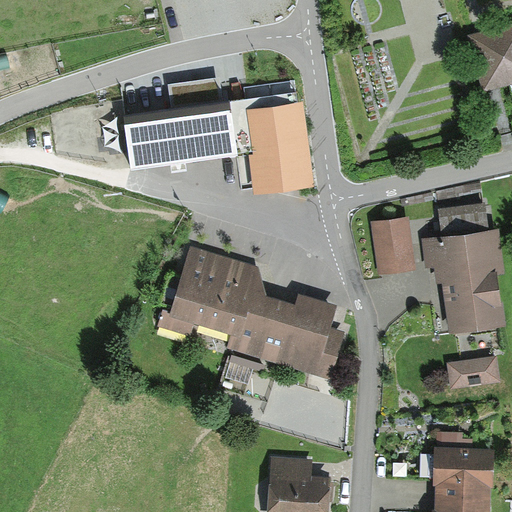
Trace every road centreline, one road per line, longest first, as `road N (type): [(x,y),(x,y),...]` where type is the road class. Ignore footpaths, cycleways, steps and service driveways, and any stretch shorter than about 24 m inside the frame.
road 1 (residential): [(310,35),(172,54),(45,91),(0,114)]
road 2 (residential): [(359,511),(369,349),(332,200)]
road 3 (residential): [(511,162),(332,200)]
road 4 (residential): [(332,200),(310,35)]
